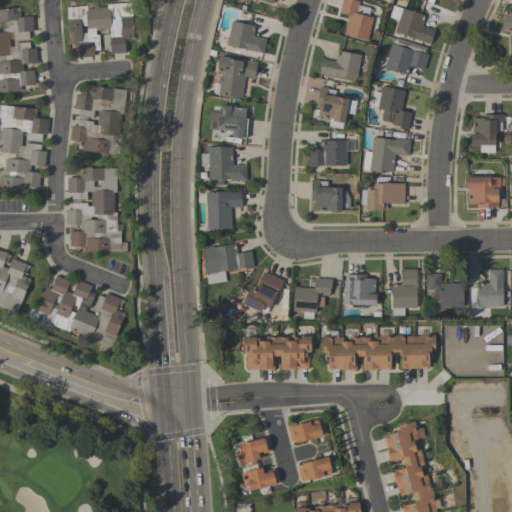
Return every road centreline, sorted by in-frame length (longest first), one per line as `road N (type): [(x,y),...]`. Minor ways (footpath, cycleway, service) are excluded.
road 1 (primary): [(192,402),(178,177),(187,77),(205,0)]
road 2 (primary): [(177,0),(159,72),(150,177),(154,281)]
road 3 (residential): [(438,242),(451,85),(483,0)]
road 4 (residential): [(305,0),(286,116),(280,241)]
road 5 (residential): [(280,241),(511,240)]
road 6 (residential): [(54,224),(63,104),(51,0)]
road 7 (residential): [(317,398),(358,397),(377,511)]
road 8 (residential): [(119,285),(63,261),(54,224),(0,220)]
road 9 (residential): [(192,402),(317,398)]
road 10 (primary): [(154,281),(163,403)]
